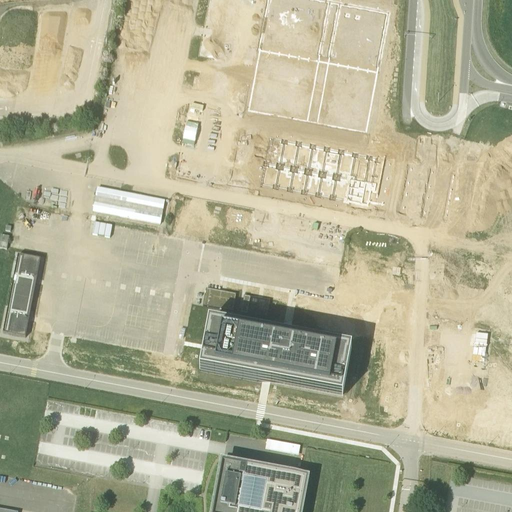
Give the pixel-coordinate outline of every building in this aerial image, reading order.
[(377,91),(391,0),(209,0),(205,27),(198,26),(196,39),(201,40),(198,61),(255,70),(253,87),(193,78),(177,181),(355,208),(370,109),(282,95),(284,77),(377,91)] [(92,126),(98,120),(95,117),(88,122),(92,126)] [(161,226),(165,201),(97,188),(93,213),(161,226)] [(66,210),(60,235),(84,240),(89,215),(66,210)] [(0,238),(0,249),(7,251),(9,238),(0,236),(0,238)] [(3,334),(25,339),(40,260),(17,256),(3,334)] [(235,296),(206,290),(203,307),(232,312),(235,296)] [(342,395),(343,395),(351,350),(350,354),(293,343),(266,338),(267,334),(209,323),(199,371),(200,371),(257,382),(258,378),(286,384),(342,395)] [(299,454),(300,445),(267,443),(267,452),(299,454)] [(261,472),(222,464),(213,511),(300,511),(307,480),(301,479),(261,472)]
